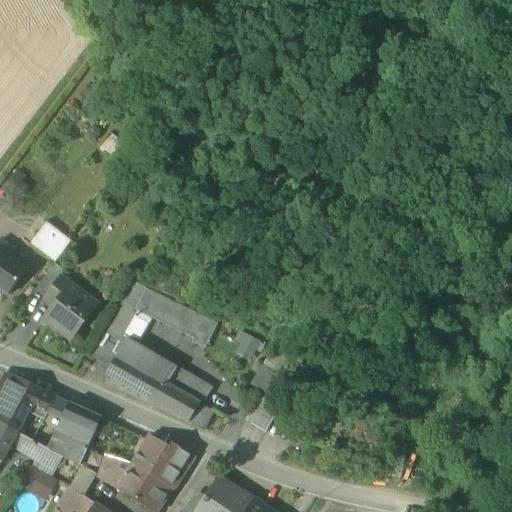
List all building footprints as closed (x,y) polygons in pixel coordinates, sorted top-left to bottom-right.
[(24,180),(15,173),(1,192),(16,204),(28,188),(21,183),(24,180)] [(29,249),(54,267),(55,266),(71,245),(46,227),(29,249)] [(0,291),(11,299),(29,270),(11,259),(16,251),(0,241),(0,291)] [(36,291),(46,299),(60,279),(65,273),(55,266),(54,267),(36,291)] [(55,306),(70,286),(60,279),(46,299),(55,306)] [(133,283),(107,333),(122,342),(124,339),(138,313),(135,312),(146,290),(133,283)] [(47,324),(71,342),(87,321),(85,310),(91,301),(70,286),(55,306),(51,312),(54,314),(47,324)] [(217,325),(146,290),(135,312),(138,313),(193,341),(191,344),(205,350),(217,325)] [(100,345),(163,383),(164,382),(172,367),(124,339),(122,342),(107,333),(100,345)] [(260,345),(245,337),(236,354),(250,362),(260,345)] [(109,378),(152,403),(163,383),(100,345),(92,359),(113,371),(109,378)] [(285,359),(269,350),(250,386),(266,395),(285,359)] [(211,390),(172,367),(164,382),(163,383),(178,391),(177,392),(199,404),(203,406),(211,390)] [(6,378),(0,390),(0,423),(1,424),(0,425),(0,426),(17,435),(30,408),(31,404),(37,392),(6,378)] [(152,403),(188,423),(199,404),(177,392),(178,391),(163,383),(152,403)] [(48,412),(51,413),(56,400),(37,392),(31,404),(48,412)] [(50,415),(63,421),(69,406),(56,400),(51,413),(50,415)] [(245,422),(255,427),(267,406),(256,401),(245,422)] [(188,423),(203,432),(214,413),(203,406),(199,404),(188,423)] [(61,434),(78,441),(83,431),(94,436),(102,420),(69,406),(63,421),(58,432),(61,434)] [(277,412),(267,406),(255,427),(266,433),(277,412)] [(0,461),(2,463),(10,448),(17,435),(0,426),(0,425),(1,424),(0,423),(0,461)] [(90,447),(94,436),(83,431),(78,441),(90,447)] [(78,466),(80,467),(90,447),(78,441),(61,434),(52,454),(63,459),(78,466)] [(10,448),(38,463),(45,450),(36,445),(32,443),(17,435),(10,448)] [(176,491),(186,475),(167,462),(173,446),(149,437),(131,466),(171,490),(175,492),(176,491)] [(196,460),(173,446),(167,462),(186,475),(196,460)] [(52,479),(63,459),(52,454),(45,450),(38,463),(34,470),(52,479)] [(92,466),(102,465),(105,457),(90,451),(85,463),(92,466)] [(126,474),(105,457),(102,465),(98,473),(96,478),(117,489),(126,474)] [(153,511),(157,511),(171,490),(131,466),(126,474),(117,489),(153,511)] [(47,502),(58,482),(52,479),(34,470),(28,468),(15,487),(47,502)] [(91,511),(96,506),(87,500),(96,478),(98,473),(81,468),(75,480),(71,488),(59,511),(91,511)] [(246,511),(254,500),(243,493),(242,495),(219,480),(207,499),(198,511),(246,511)] [(196,493),(183,511),(198,511),(207,499),(196,493)] [(266,508),(254,500),(246,511),(268,511),(265,510),(266,508)]
